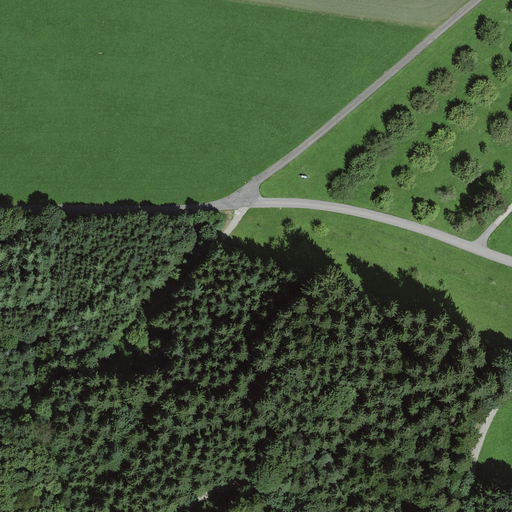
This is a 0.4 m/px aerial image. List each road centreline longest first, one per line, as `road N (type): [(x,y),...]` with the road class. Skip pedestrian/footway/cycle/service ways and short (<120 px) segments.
road 1 (unclassified): [(478,0),(240,203)]
road 2 (unclassified): [(511,261),(335,207),(240,203)]
road 3 (unclassified): [(240,203),(0,208)]
road 4 (track): [(326,511),(266,482),(223,487),(174,511)]
road 5 (track): [(146,326),(222,237),(240,203)]
road 6 (track): [(511,387),(484,427),(456,511)]
